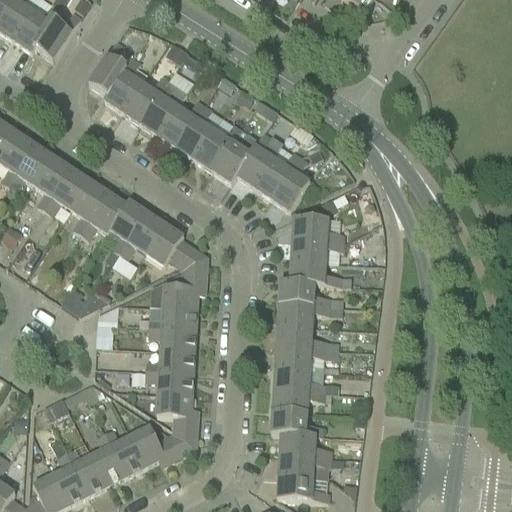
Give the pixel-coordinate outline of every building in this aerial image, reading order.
[(0,39),(13,49),(32,20),(21,12),(29,0),(18,0),(0,28),(0,39)] [(0,0),(0,28),(18,0),(8,0),(7,2),(1,0),(0,0)] [(357,20),(370,0),(328,0),(329,1),(323,10),(333,17),(340,8),(357,20)] [(53,27),(53,28),(60,18),(52,12),(43,26),(32,20),(13,49),(32,61),(34,57),(34,56),(53,27)] [(52,68),(80,26),(72,20),(63,34),(53,28),(53,27),(34,56),(34,57),(52,68)] [(106,104),(125,75),(115,68),(124,54),(116,49),(88,92),(106,104)] [(122,120),(141,91),(131,84),(140,70),(132,65),(125,75),(106,104),(103,108),(122,120)] [(140,132),(168,89),(161,84),(152,98),(141,91),(122,120),(140,132)] [(158,144),(177,115),(186,101),(168,89),(140,132),(158,144)] [(176,156),(204,113),(197,108),(188,122),(177,115),(158,144),(176,156)] [(194,168),(213,139),(202,132),(211,118),(204,113),(176,156),(194,168)] [(0,167),(17,141),(0,129),(0,167)] [(212,180),(240,137),(233,132),(224,146),(213,139),(194,168),(212,180)] [(249,162),(258,148),(240,137),(212,180),(230,192),(236,184),(235,184),(249,162)] [(254,196),(273,166),(262,159),(271,146),(263,140),(258,148),(249,162),(235,184),(236,184),(254,196)] [(8,195),(36,153),(17,141),(0,167),(0,171),(9,177),(0,190),(8,195)] [(34,194),(54,165),(36,153),(8,195),(15,200),(24,187),(34,194)] [(272,208),(300,165),(292,160),(283,173),(273,166),(254,196),(272,208)] [(44,219),(71,177),(54,165),(34,194),(45,201),(36,214),(44,219)] [(309,190),(298,183),(307,169),(300,165),(272,208),(290,219),(309,190)] [(70,218),(89,188),(71,177),(44,219),(51,224),(60,211),(70,218)] [(80,243),(107,200),(89,188),(70,218),(81,225),(72,238),(80,243)] [(126,212),(107,200),(80,243),(88,248),(96,235),(107,242),(110,238),(109,238),(126,212)] [(119,262),(147,220),(128,208),(126,212),(109,238),(110,238),(120,244),(111,257),(119,262)] [(145,261),(165,232),(147,220),(119,262),(126,268),(135,255),(145,261)] [(327,227),(293,225),(292,247),(343,250),(343,241),(327,240),(327,227)] [(179,275),(182,277),(181,294),(164,293),(162,315),(196,317),(197,304),(204,304),(206,272),(207,265),(181,248),(183,244),(165,232),(145,261),(164,274),(167,268),(179,275)] [(342,259),(343,250),(292,247),(290,268),(325,270),(326,258),(342,259)] [(324,283),(325,270),(290,268),(289,290),(314,292),(340,294),(341,284),(324,283)] [(341,284),(340,294),(350,294),(351,285),(341,284)] [(313,305),(314,292),(289,290),(279,289),(278,311),(329,314),(330,306),(313,305)] [(78,324),(86,311),(82,308),(79,306),(81,302),(71,295),(65,304),(60,312),(78,324)] [(108,311),(93,301),(78,324),(80,325),(108,311)] [(330,306),(329,314),(342,315),(342,306),(330,306)] [(329,323),(329,314),(278,311),(277,333),(312,335),(312,322),(329,323)] [(116,334),(117,313),(98,323),(97,333),(116,334)] [(329,314),(329,323),(341,324),(342,315),(329,314)] [(195,339),(196,317),(162,315),(161,328),(148,327),(148,336),(195,339)] [(116,335),(116,334),(97,333),(96,355),(109,356),(110,335),(116,335)] [(311,348),(312,335),(277,333),(276,354),(327,357),(327,349),(311,348)] [(194,361),(195,339),(148,336),(147,345),(160,346),(160,359),(194,361)] [(327,349),(327,357),(337,358),(338,349),(327,349)] [(326,366),(327,357),(276,354),(274,376),(309,378),(310,365),(326,366)] [(327,357),(326,366),(337,367),(337,358),(327,357)] [(193,382),(194,361),(160,359),(159,371),(146,370),(145,379),(193,382)] [(308,391),(309,378),(274,376),(273,397),(324,401),(325,392),(308,391)] [(191,404),(193,382),(145,379),(145,388),(158,389),(157,402),(191,404)] [(324,409),(324,401),(273,397),(272,419),(306,421),(307,408),(324,409)] [(191,417),(191,404),(157,402),(156,424),(173,425),(172,438),(172,442),(169,443),(157,449),(149,434),(129,444),(145,475),(157,468),(160,475),(195,457),(196,450),(198,418),(191,417)] [(66,415),(62,406),(43,416),(49,429),(66,421),(64,416),(66,415)] [(306,434),(306,421),(272,419),(270,441),(280,442),(280,441),(315,443),(315,444),(322,444),(322,435),(306,434)] [(145,475),(129,444),(118,450),(112,438),(104,442),(125,484),(145,475)] [(314,456),(315,444),(315,443),(280,441),(280,442),(279,463),(330,466),(330,457),(314,456)] [(125,484),(104,442),(96,446),(102,458),(91,463),(106,494),(125,484)] [(106,494),(91,463),(80,469),(74,457),(65,461),(87,504),(106,494)] [(69,511),(87,504),(65,461),(57,465),(63,477),(52,483),(66,511),(69,511)] [(329,475),(330,466),(279,463),(278,484),(312,486),(313,474),(329,475)] [(32,511),(18,511),(11,507),(14,501),(0,491),(0,511),(66,511),(52,483),(32,493),(40,508),(32,511)] [(311,499),(312,486),(278,484),(276,507),(327,510),(328,500),(311,499)]
